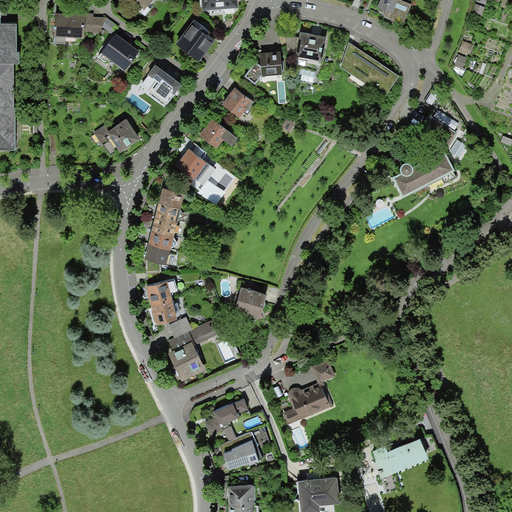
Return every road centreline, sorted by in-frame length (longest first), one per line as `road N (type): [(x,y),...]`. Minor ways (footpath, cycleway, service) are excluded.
road 1 (residential): [(411,65),(411,84),(301,241),(260,356),(167,402)]
road 2 (unclassified): [(473,511),(403,315),(412,291),(435,270),(511,223)]
road 3 (residential): [(132,188),(265,3)]
road 4 (residential): [(167,402),(132,328),(120,276),(120,231),(132,188)]
road 5 (residential): [(265,3),(361,24),(411,65)]
road 6 (residential): [(0,189),(42,182),(132,188)]
